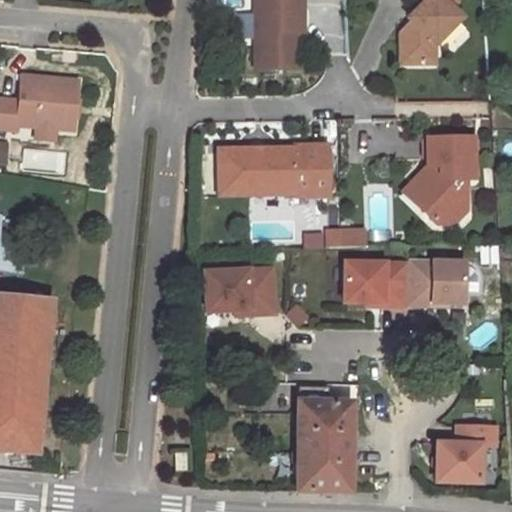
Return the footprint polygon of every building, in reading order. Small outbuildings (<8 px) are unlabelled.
[(293,0),(253,0),(254,70),(299,69),(299,33),(294,33),(293,0)] [(301,0),(293,0),(294,33),(299,33),(302,33),(301,0)] [(455,0),(419,0),(420,5),(406,19),(410,23),(406,27),(406,65),(433,64),(433,45),(460,18),(450,9),(456,3),(455,0)] [(406,65),(406,27),(398,34),(398,65),(406,65)] [(17,101),(0,99),(0,129),(15,131),(15,126),(72,131),(77,81),(19,76),(17,101)] [(472,138),(425,139),(425,167),(413,180),(427,194),(414,207),(434,226),(451,226),(465,210),(465,194),(457,195),(456,181),(465,180),(473,180),(472,138)] [(291,149),(216,151),(217,199),(292,196),(292,198),(327,196),(326,146),(291,147),(291,149)] [(413,180),(400,193),(414,207),(427,194),(413,180)] [(465,180),(456,181),(457,195),(465,194),(465,180)] [(363,229),(327,229),(328,247),(363,246),(363,229)] [(407,263),(406,304),(431,304),(431,302),(463,303),(464,261),(407,260),(407,263)] [(407,263),(344,262),(344,300),(366,301),(381,301),(381,305),(406,305),(406,304),(407,263)] [(270,269),(203,273),(206,312),(233,310),(248,309),(248,314),(273,312),(270,269)] [(0,296),(0,451),(35,456),(50,301),(0,296)] [(347,493),(349,405),(298,404),(296,491),(347,493)] [(211,408),(211,420),(222,420),(222,408),(211,408)] [(497,426),(458,426),(458,443),(438,443),(437,481),(482,482),(483,445),(497,444),(497,426)]
